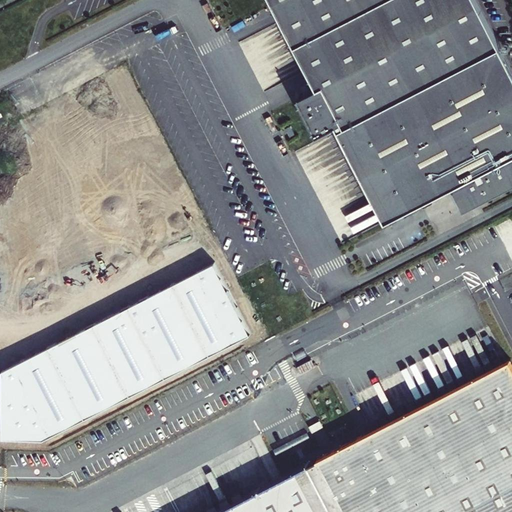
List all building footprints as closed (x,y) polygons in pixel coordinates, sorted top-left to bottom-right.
[(273,0),(315,81),(296,91),(320,137),(339,128),(388,222),(447,192),(459,215),(511,188),(511,67),(477,0),(273,0)] [(280,338),(252,352),(255,357),(282,343),(280,338)] [(310,360),(296,367),(299,373),(313,366),(310,360)] [(511,511),(511,374),(508,367),(501,368),(493,367),(379,425),(378,432),(249,496),(242,495),(218,507),(216,511),(511,511)] [(319,420),(312,424),(315,430),(322,426),(319,420)] [(345,428),(329,436),(331,440),(347,431),(345,428)]
